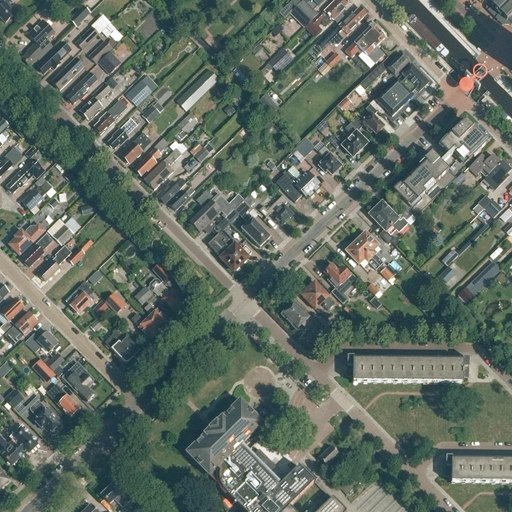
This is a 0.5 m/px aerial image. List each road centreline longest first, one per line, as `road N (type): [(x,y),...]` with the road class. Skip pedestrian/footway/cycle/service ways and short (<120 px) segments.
road 1 (residential): [(244,301),(0,53)]
road 2 (unclassified): [(244,301),(456,94)]
road 3 (residential): [(511,384),(466,348),(345,347),(316,374)]
road 4 (residential): [(139,401),(0,260)]
road 5 (unclassified): [(139,401),(244,301)]
road 6 (residential): [(413,474),(316,374)]
road 7 (residential): [(363,0),(456,94)]
